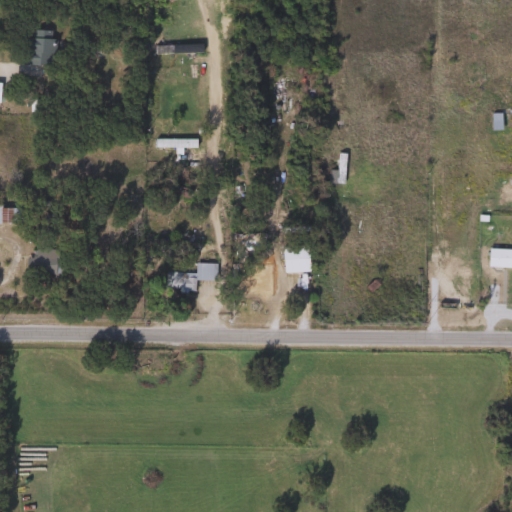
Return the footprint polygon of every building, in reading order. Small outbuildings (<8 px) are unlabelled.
[(49,31),(49,66),(21,66),(21,38),(29,38),(29,31),(49,31)] [(197,54),(152,54),(152,46),(197,46),(197,54)] [(477,82),(462,82),(462,62),(477,62),(477,82)] [(487,113),(509,113),(509,129),(487,129),(487,113)] [(435,173),(446,173),(446,220),(435,220),(435,173)] [(0,206),(20,206),(20,224),(0,224),(0,206)] [(305,246),(305,272),(280,272),(280,246),(305,246)] [(29,275),(29,250),(54,250),(54,275),(29,275)] [(511,268),(484,268),(484,250),(511,250),(511,268)] [(161,273),(192,273),(192,264),(211,264),(211,281),(191,281),(191,292),(161,291),(161,273)] [(242,264),(270,264),(270,296),(242,296),(242,264)]
